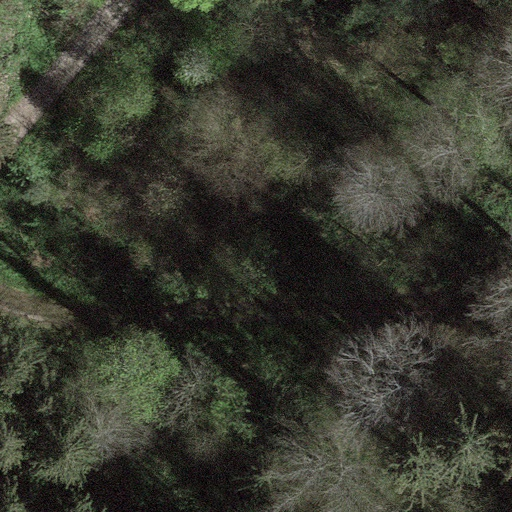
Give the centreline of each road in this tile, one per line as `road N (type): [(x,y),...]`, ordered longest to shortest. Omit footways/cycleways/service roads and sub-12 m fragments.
road 1 (track): [(0,290),(100,309),(511,309)]
road 2 (track): [(0,148),(124,0)]
